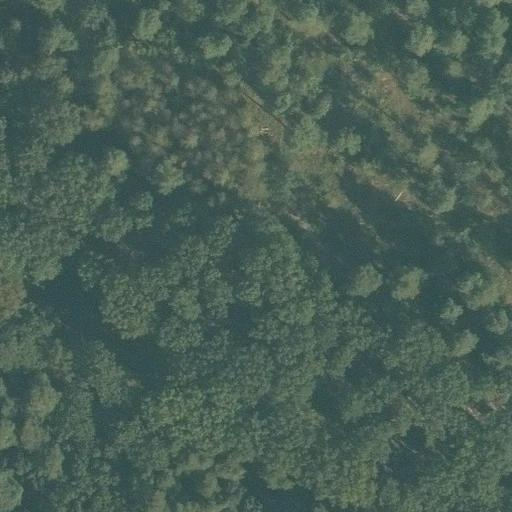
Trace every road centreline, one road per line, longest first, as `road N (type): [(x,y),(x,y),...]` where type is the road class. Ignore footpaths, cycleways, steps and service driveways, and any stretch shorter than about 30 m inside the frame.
road 1 (secondary): [(480,511),(0,312)]
road 2 (track): [(450,499),(397,0)]
road 3 (track): [(16,319),(23,299),(0,157)]
